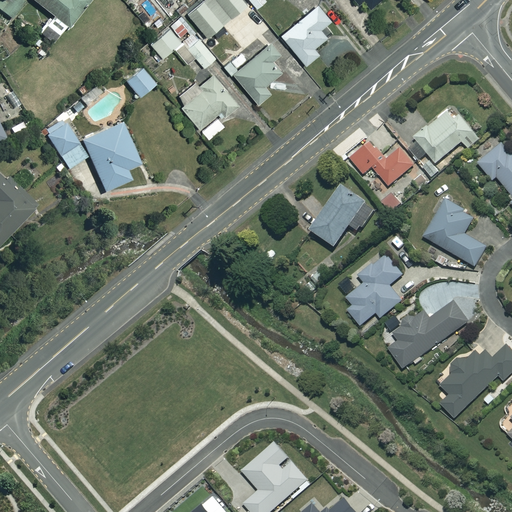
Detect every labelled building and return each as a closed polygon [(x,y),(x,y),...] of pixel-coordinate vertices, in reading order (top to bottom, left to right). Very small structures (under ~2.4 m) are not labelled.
[(23,2),(19,0),(0,0),(0,9),(10,18),(23,2)] [(65,25),(67,27),(88,0),(31,0),(52,15),(39,32),(52,42),(65,25)] [(246,4),(242,0),(201,0),(187,12),(206,36),(246,4)] [(352,0),(358,5),(361,2),(369,11),(381,0),(352,0)] [(329,20),(316,4),(280,33),(304,64),(318,53),(313,46),(326,36),(319,28),(329,20)] [(190,27),(180,16),(170,24),(180,36),(190,27)] [(180,41),(168,26),(150,42),(161,56),(180,41)] [(214,57),(193,32),(174,48),(186,63),(194,56),(203,66),(214,57)] [(279,52),(268,40),(236,68),(231,62),(226,66),(257,103),(270,92),(264,84),(280,71),(271,60),(279,52)] [(154,84),(141,68),(125,81),(138,97),(154,84)] [(237,104),(212,73),(197,85),(200,89),(180,105),(197,127),(216,112),(220,118),(237,104)] [(428,154),(433,159),(423,167),(432,178),(450,163),(444,157),(463,141),(469,149),(480,140),(453,108),(428,128),(427,127),(414,137),(418,141),(408,149),(419,162),(428,154)] [(224,125),(217,116),(200,130),(207,139),(224,125)] [(86,156),(64,121),(45,133),(67,168),(86,156)] [(139,163),(121,122),(81,139),(103,191),(130,179),(125,169),(139,163)] [(386,160),(371,141),(351,158),(364,174),(373,167),(389,186),(415,165),(401,148),(386,160)] [(511,153),(511,155),(502,144),(478,162),(493,181),(498,177),(511,195),(511,202),(511,153)] [(6,174),(3,178),(0,175),(0,243),(37,205),(6,174)] [(367,203),(343,186),(311,230),(336,247),(367,203)] [(474,217),(446,200),(424,237),(475,266),(487,247),(465,234),(474,217)] [(287,256),(266,236),(250,253),(272,273),(287,256)] [(402,276),(387,255),(360,276),(365,283),(347,297),(354,306),(349,310),(361,326),(377,313),(381,318),(402,301),(390,285),(402,276)] [(356,287),(349,277),(339,285),(347,294),(356,287)] [(470,321),(456,301),(431,319),(425,311),(414,320),(412,317),(393,331),(400,341),(389,348),(403,368),(470,321)] [(450,377),(441,385),(451,396),(442,404),(455,418),(499,376),(505,381),(511,373),(511,350),(507,346),(494,359),(486,350),(480,355),(476,350),(467,358),(459,358),(450,366),(450,377)] [(505,390),(499,384),(482,400),(488,406),(505,390)] [(246,503),(253,511),(271,511),(310,478),(294,461),(285,468),(282,465),(291,457),(276,441),(243,470),(261,490),(246,503)] [(193,511),(216,511),(224,506),(216,496),(205,505),(204,503),(193,511)] [(359,511),(346,497),(331,510),(329,507),(323,511),(315,502),(303,511),(359,511)]
